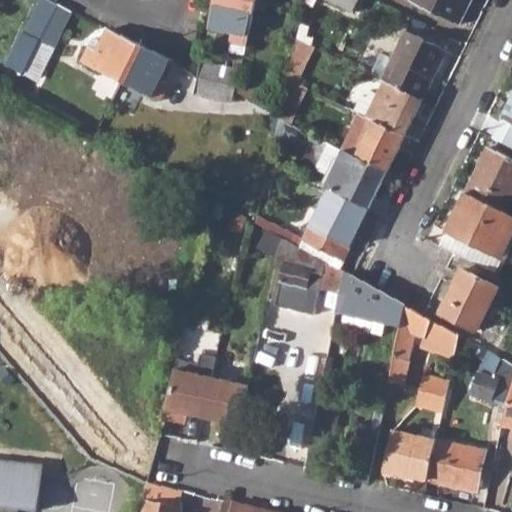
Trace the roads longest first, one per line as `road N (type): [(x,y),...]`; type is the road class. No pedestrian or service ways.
road 1 (residential): [(407,273),(401,229),(511,5)]
road 2 (unknown): [(129,437),(0,292)]
